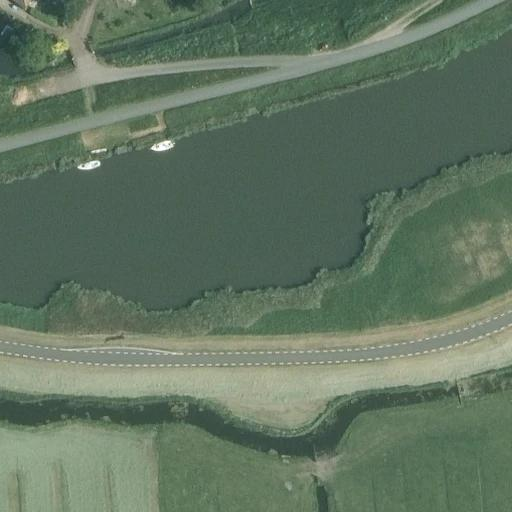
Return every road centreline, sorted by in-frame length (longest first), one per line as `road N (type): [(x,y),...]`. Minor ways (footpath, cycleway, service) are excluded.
road 1 (unclassified): [(0,151),(341,63),(463,26),(502,0)]
road 2 (unclassified): [(0,349),(167,362),(398,353),(471,335),(511,315)]
